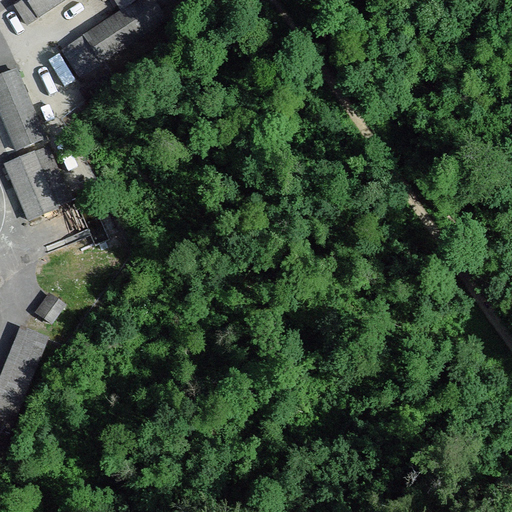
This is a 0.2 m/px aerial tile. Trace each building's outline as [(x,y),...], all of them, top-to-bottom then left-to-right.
[(22,0),(38,21),(68,0),(109,0),(118,13),(57,54),(74,79),(188,0),(22,0)] [(17,71),(0,78),(0,115),(16,154),(47,141),(17,71)] [(74,203),(49,147),(5,166),(30,223),(74,203)] [(66,307),(49,295),(35,315),(52,327),(66,307)] [(49,340),(20,329),(0,379),(0,449),(4,452),(49,340)]
